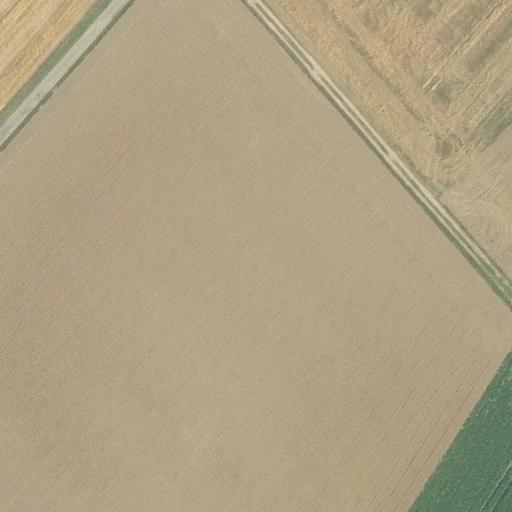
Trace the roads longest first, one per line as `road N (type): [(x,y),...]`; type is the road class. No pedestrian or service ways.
road 1 (track): [(252,0),(511,298)]
road 2 (track): [(0,136),(121,0)]
